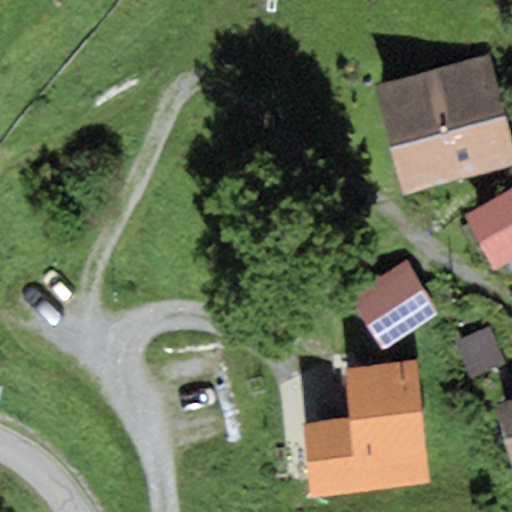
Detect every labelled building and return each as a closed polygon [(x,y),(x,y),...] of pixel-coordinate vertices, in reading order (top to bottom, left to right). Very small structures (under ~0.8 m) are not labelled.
[(511,145),(488,54),(372,84),(401,193),(511,164),(511,145)] [(511,186),(463,216),(495,271),(511,261),(511,186)] [(406,259),(348,295),(383,352),(441,316),(406,259)] [(490,325),(455,341),(471,378),(507,362),(490,325)] [(348,418),(301,423),(309,497),(429,483),(414,360),(342,368),(348,418)] [(511,398),(494,403),(511,473),(511,398)]
